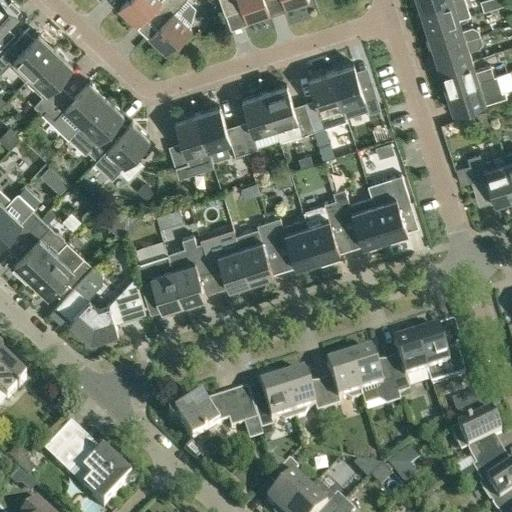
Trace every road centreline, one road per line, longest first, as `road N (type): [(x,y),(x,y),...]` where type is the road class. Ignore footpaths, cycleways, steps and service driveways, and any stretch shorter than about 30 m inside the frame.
road 1 (residential): [(101,396),(146,369),(471,263)]
road 2 (residential): [(393,19),(166,90),(146,88),(48,0)]
road 3 (residential): [(471,263),(393,19)]
road 4 (residential): [(101,396),(1,294)]
